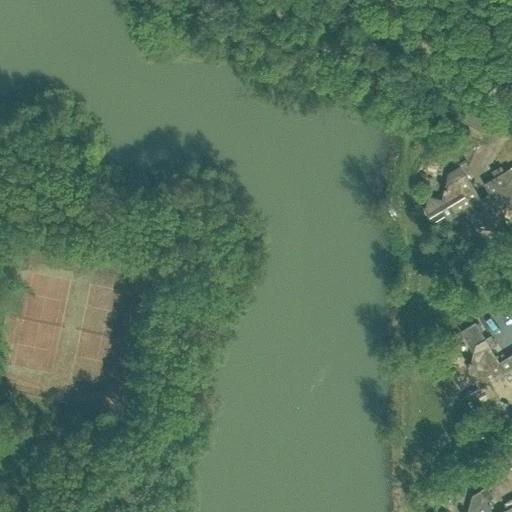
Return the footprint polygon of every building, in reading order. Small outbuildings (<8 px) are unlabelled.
[(436,229),(466,211),(464,209),(481,199),(467,176),(473,173),(467,163),(450,173),(447,187),(444,187),(443,193),(444,193),(442,200),(429,196),(425,211),(436,229)] [(500,211),(501,210),(511,203),(511,171),(511,170),(511,169),(511,167),(505,171),(502,166),(491,172),(495,178),(484,184),(490,194),(500,211)] [(500,211),(490,194),(481,199),(464,209),(466,211),(475,227),(489,230),(507,220),(501,210),(500,211)] [(511,304),(491,318),(504,339),(511,333),(511,304)] [(489,382),(505,373),(491,349),(497,346),(491,335),(476,344),(472,361),(469,361),(467,367),(470,368),(469,371),(480,389),(490,383),(489,382)] [(511,368),(505,373),(489,382),(490,383),(499,399),(504,401),(504,402),(509,404),(509,402),(511,402),(511,368)] [(491,511),(487,503),(494,498),(488,487),(473,496),(468,511),(491,511)]
